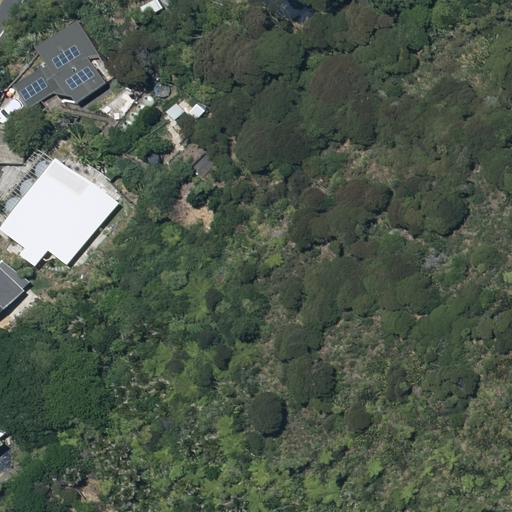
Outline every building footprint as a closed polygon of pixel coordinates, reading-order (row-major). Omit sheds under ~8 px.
[(162,0),(149,0),(131,13),(145,32),(172,13),(162,0)] [(97,52),(76,20),(35,46),(47,65),(14,86),(28,109),(29,109),(54,93),(77,102),(106,83),(89,57),(97,52)] [(117,204),(59,156),(0,225),(0,227),(39,260),(48,250),(66,265),(117,204)] [(0,311),(21,292),(0,269),(0,311)] [(0,450),(13,440),(0,422),(0,450)]
